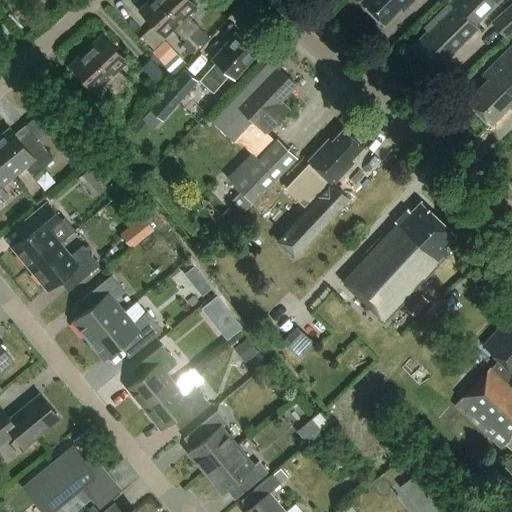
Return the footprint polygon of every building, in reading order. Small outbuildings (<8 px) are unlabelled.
[(191,35),(157,0),(150,0),(138,12),(164,39),(173,30),(184,42),(184,41),(191,35)] [(188,0),(157,0),(191,35),(198,28),(187,16),(196,8),(188,0)] [(414,0),(363,0),(361,3),(385,26),(401,10),(403,12),(414,0)] [(476,29),(474,27),(500,0),(456,0),(452,5),(451,4),(449,6),(448,5),(424,29),(427,33),(412,48),(434,70),(476,29)] [(511,4),(491,24),(505,40),(511,34),(511,4)] [(198,28),(191,35),(196,41),(204,34),(198,28)] [(255,51),(235,34),(212,60),(216,63),(200,81),(213,92),(229,74),(234,79),(245,66),(244,64),(255,51)] [(85,51),(122,90),(129,83),(118,71),(127,63),(101,35),(85,51)] [(184,43),(175,52),(183,61),(194,51),(200,45),(196,41),(191,35),(184,41),(184,42),(183,43),(184,43)] [(511,110),(511,44),(482,75),(487,80),(466,101),(491,125),(508,107),(511,111),(511,110)] [(122,90),(85,51),(69,66),(94,93),(103,85),(114,97),(122,90)] [(294,85),(270,62),(212,122),(233,142),(252,122),(265,134),(288,110),(279,101),(294,85)] [(152,63),(144,72),(157,83),(164,74),(152,63)] [(155,102),(148,110),(149,111),(160,121),(162,122),(169,114),(177,105),(182,99),(190,90),(196,83),(185,74),(182,71),(155,102)] [(9,129),(0,136),(0,161),(13,178),(25,168),(33,177),(53,160),(35,139),(25,148),(9,129)] [(362,148),(343,130),(332,142),(328,139),(307,162),(309,164),(285,190),(306,210),(276,242),(293,258),(348,200),(332,185),(353,162),(350,160),(362,148)] [(227,179),(241,192),(231,202),(242,213),(252,203),(296,158),(276,140),(257,160),(252,153),(227,179)] [(13,178),(0,161),(0,203),(8,197),(1,188),(13,178)] [(78,179),(92,196),(102,189),(87,171),(78,179)] [(30,233),(11,248),(18,257),(29,269),(60,244),(74,231),(64,218),(61,220),(47,203),(22,223),(30,233)] [(410,214),(407,211),(396,223),(395,223),(342,281),(386,323),(449,254),(443,248),(455,235),(421,203),(410,214)] [(142,216),(119,235),(120,236),(130,249),(153,230),(142,216)] [(60,244),(29,269),(47,291),(65,276),(74,286),(99,266),(91,257),(82,246),(70,256),(60,244)] [(193,267),(183,275),(189,282),(192,285),(202,278),(199,274),(193,267)] [(88,342),(124,312),(114,301),(124,293),(110,277),(81,301),(89,310),(73,323),(88,342)] [(209,320),(225,307),(216,296),(201,309),(209,320)] [(421,296),(407,310),(414,317),(428,302),(421,296)] [(124,312),(88,342),(103,360),(120,346),(129,358),(162,331),(146,313),(133,324),(124,312)] [(458,402),(453,407),(500,451),(505,446),(511,438),(511,385),(499,374),(505,367),(511,373),(511,325),(507,321),(483,347),(499,362),(493,368),(491,366),(458,402)] [(282,343),(299,359),(313,344),(297,328),(282,343)] [(247,340),(234,350),(244,363),(257,353),(247,340)] [(0,370),(12,361),(0,346),(0,370)] [(143,410),(174,384),(166,373),(177,364),(162,346),(132,370),(139,379),(127,390),(143,410)] [(249,359),(258,371),(267,364),(258,352),(249,359)] [(174,384),(143,410),(160,430),(172,420),(179,430),(210,405),(194,386),(184,395),(174,384)] [(0,444),(12,435),(24,449),(60,419),(39,394),(9,419),(0,407),(0,444)] [(188,453),(205,473),(237,447),(221,428),(226,423),(217,412),(189,435),(198,445),(188,453)] [(312,419),(295,432),(306,445),(311,441),(321,433),(322,434),(325,431),(330,427),(318,414),(312,419)] [(237,447),(205,473),(222,493),(231,485),(239,496),(267,473),(258,462),(253,467),(237,447)] [(93,473),(73,448),(25,488),(44,511),(48,511),(61,502),(69,511),(71,511),(91,496),(99,505),(118,490),(100,467),(93,473)] [(511,455),(502,465),(511,474),(511,455)] [(495,471),(488,478),(500,490),(507,483),(495,471)] [(280,484),(273,475),(254,490),(262,499),(246,511),(283,511),(269,494),(280,484)] [(441,511),(433,502),(420,511),(441,511)]
